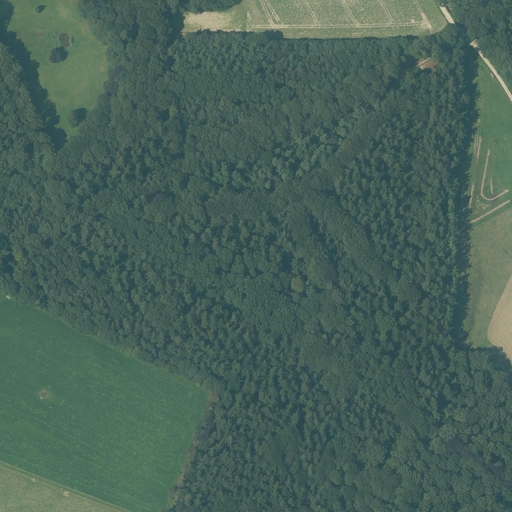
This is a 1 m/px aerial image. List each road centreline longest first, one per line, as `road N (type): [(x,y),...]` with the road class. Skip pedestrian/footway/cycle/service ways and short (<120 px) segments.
road 1 (track): [(178,175),(432,59),(459,31)]
road 2 (track): [(0,257),(178,175)]
